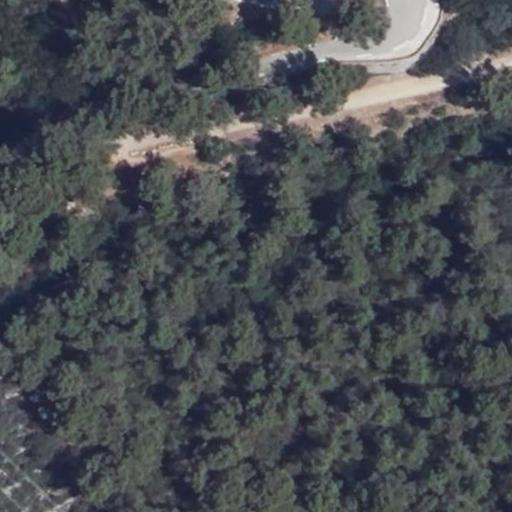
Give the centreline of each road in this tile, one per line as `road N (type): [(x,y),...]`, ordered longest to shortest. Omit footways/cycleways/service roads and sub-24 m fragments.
road 1 (unclassified): [(0,170),(120,112),(240,73),(391,46),(407,33),(414,0)]
road 2 (track): [(120,112),(127,144),(190,146),(511,64)]
